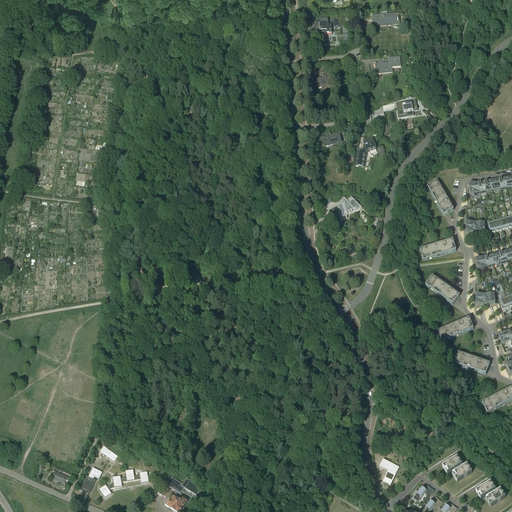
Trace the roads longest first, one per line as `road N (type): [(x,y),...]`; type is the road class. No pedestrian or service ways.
road 1 (residential): [(336,313),(366,290),(405,164),(511,40)]
road 2 (residential): [(383,511),(365,471),(367,378),(336,313)]
road 3 (track): [(66,498),(96,439),(114,301)]
road 4 (residential): [(336,313),(308,250),(295,127)]
road 5 (residential): [(465,250),(455,229),(462,182),(511,172)]
